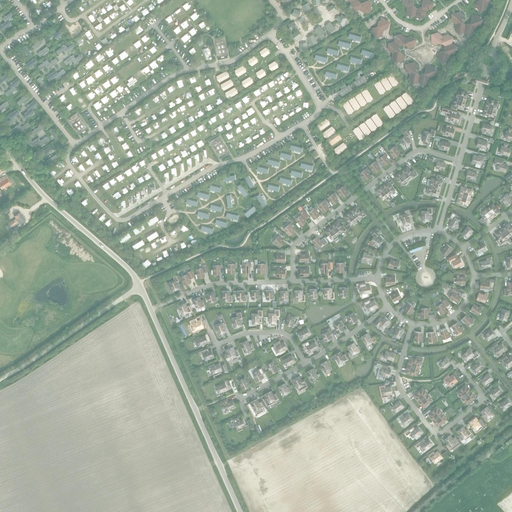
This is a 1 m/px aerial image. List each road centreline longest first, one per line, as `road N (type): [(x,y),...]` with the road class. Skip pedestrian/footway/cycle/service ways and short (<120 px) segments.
road 1 (unclassified): [(240,511),(139,285)]
road 2 (unclassified): [(139,285),(36,187),(0,139)]
road 3 (unclassified): [(0,379),(139,285)]
road 4 (unclassified): [(416,511),(511,433)]
